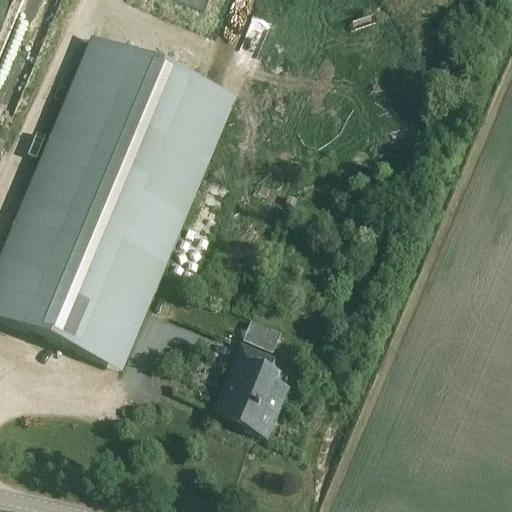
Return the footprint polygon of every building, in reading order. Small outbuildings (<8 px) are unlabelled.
[(270,3),(266,12),(282,18),(285,9),(270,3)] [(0,118),(6,121),(37,34),(6,23),(0,40),(0,118)] [(87,49),(0,266),(0,327),(125,378),(234,108),(87,49)] [(250,328),(241,349),(272,361),(280,341),(250,328)] [(240,351),(214,416),(245,429),(243,435),(266,445),(288,392),(266,383),(274,365),(240,351)]
